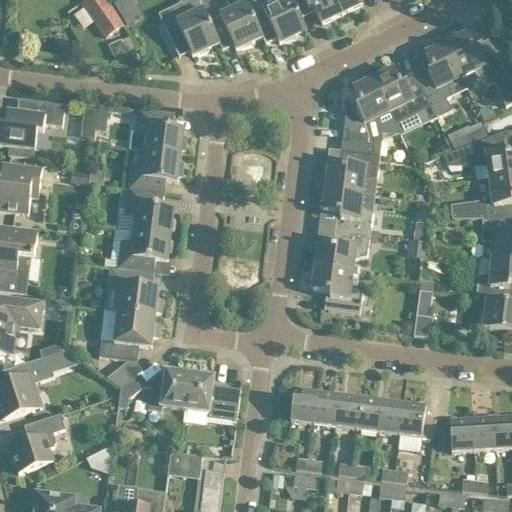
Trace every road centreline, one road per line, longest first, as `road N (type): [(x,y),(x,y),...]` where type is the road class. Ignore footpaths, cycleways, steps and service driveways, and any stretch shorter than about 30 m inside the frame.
road 1 (residential): [(216,100),(193,312),(202,334),(268,341)]
road 2 (residential): [(268,341),(303,83)]
road 3 (residential): [(268,341),(511,369)]
road 4 (residential): [(216,100),(0,73)]
road 5 (residential): [(465,0),(303,83)]
road 6 (residential): [(244,511),(268,341)]
